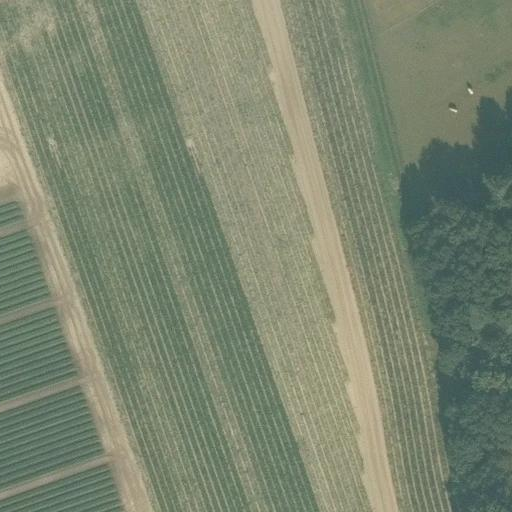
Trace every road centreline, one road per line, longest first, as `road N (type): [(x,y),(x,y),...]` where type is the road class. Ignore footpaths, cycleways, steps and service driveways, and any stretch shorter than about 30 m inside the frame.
road 1 (track): [(354,0),(477,511)]
road 2 (track): [(423,290),(511,403)]
